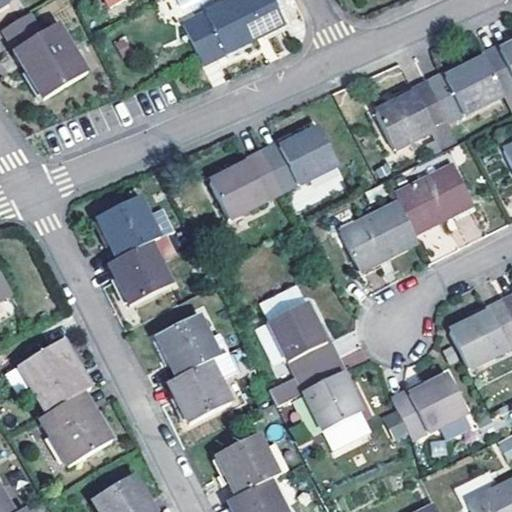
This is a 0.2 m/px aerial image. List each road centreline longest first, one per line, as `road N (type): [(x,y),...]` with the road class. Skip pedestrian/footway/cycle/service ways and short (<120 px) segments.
road 1 (residential): [(191,511),(30,193)]
road 2 (residential): [(347,62),(30,193)]
road 3 (residential): [(487,0),(347,62)]
road 4 (residential): [(511,246),(413,298),(397,329)]
